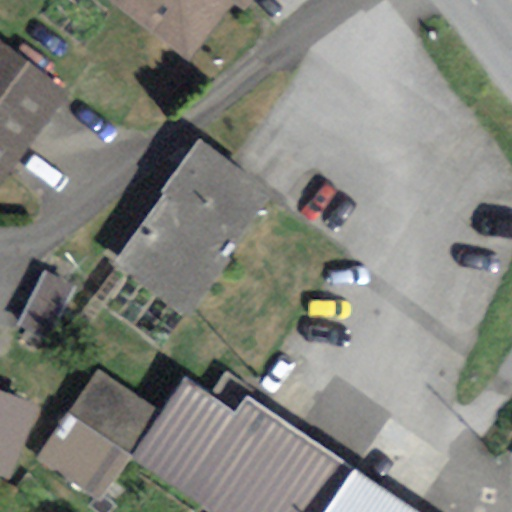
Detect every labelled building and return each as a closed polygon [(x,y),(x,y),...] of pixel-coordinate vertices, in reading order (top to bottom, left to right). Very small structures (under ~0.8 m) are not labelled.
[(244,12),(253,0),(105,0),(187,62),(234,3),(244,12)] [(0,185),(67,94),(0,44),(0,185)] [(114,271),(184,321),(266,205),(197,156),(114,271)] [(76,290),(46,273),(17,324),(47,341),(76,290)] [(131,459),(161,414),(97,371),(37,460),(102,503),(131,459)] [(212,511),(321,511),(351,466),(247,400),(253,392),(225,372),(209,397),(183,379),(161,414),(131,459),(212,511)] [(35,407),(0,393),(0,478),(5,480),(35,407)] [(417,511),(351,466),(321,511),(417,511)]
